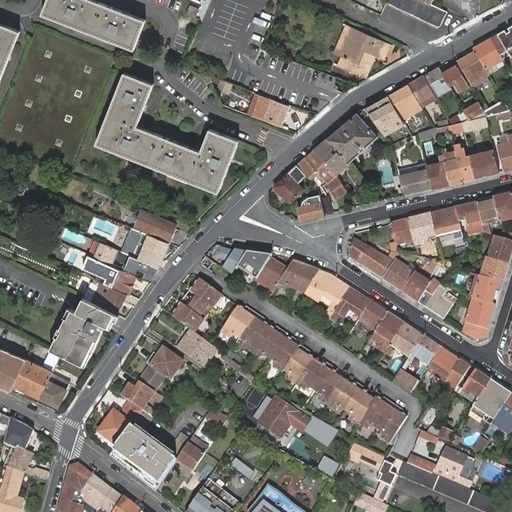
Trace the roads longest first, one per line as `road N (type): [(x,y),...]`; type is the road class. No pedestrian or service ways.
road 1 (residential): [(188,257),(404,399),(413,424),(400,454)]
road 2 (residential): [(427,57),(343,108),(232,214)]
road 3 (residential): [(490,363),(295,240)]
road 4 (residential): [(511,183),(336,223),(295,240)]
road 5 (residential): [(188,257),(67,437)]
road 6 (residential): [(161,511),(67,437)]
